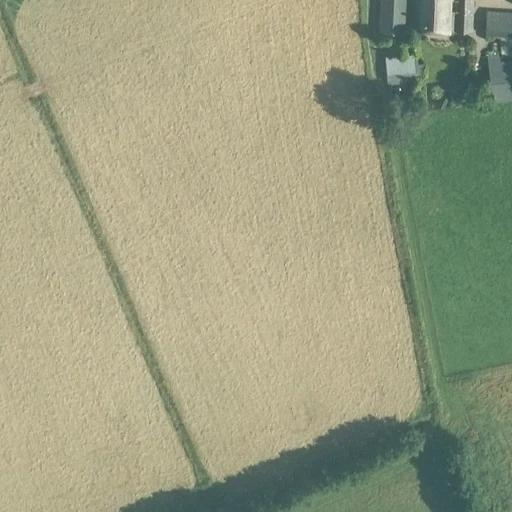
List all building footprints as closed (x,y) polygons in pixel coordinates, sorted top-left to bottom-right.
[(401,25),(401,0),(380,0),(379,25),(401,25)] [(473,0),(411,0),(411,29),(472,32),(473,0)] [(496,34),(511,33),(511,25),(496,26),(496,34)] [(410,34),(389,33),(389,55),(410,56),(410,34)] [(511,61),(488,64),(491,88),(511,85),(511,61)]
